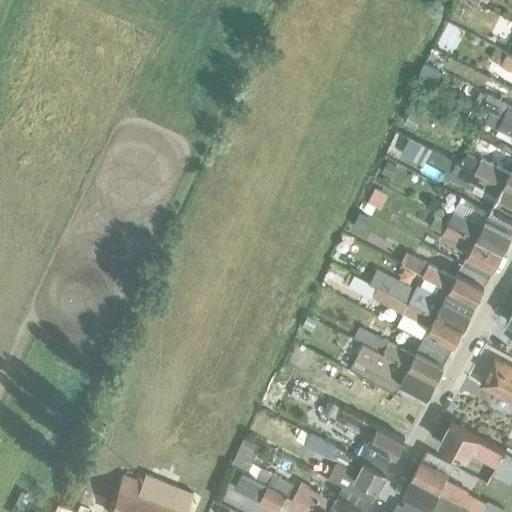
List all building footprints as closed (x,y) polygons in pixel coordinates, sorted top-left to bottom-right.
[(448,31),(440,46),(453,52),(460,37),(448,31)] [(511,54),(497,47),(491,58),(511,69),(511,54)] [(425,62),(420,73),(439,83),(444,72),(425,62)] [(484,106),(511,120),(511,105),(489,94),(484,106)] [(511,120),(484,106),(480,114),(488,118),(486,122),(499,129),(496,134),(511,141),(511,120)] [(412,110),(405,123),(416,129),(423,115),(412,110)] [(433,148),(433,147),(436,143),(406,127),(403,131),(423,142),(433,148)] [(433,148),(423,142),(414,159),(424,165),(427,159),(448,169),(445,176),(495,202),(491,210),(511,220),(511,187),(452,156),(433,147),(433,148)] [(452,156),(511,187),(511,169),(511,172),(483,157),(482,159),(469,153),(465,159),(453,154),(452,156)] [(387,160),(382,172),(393,177),(398,165),(387,160)] [(372,192),(367,201),(377,206),(381,196),(372,192)] [(489,215),(490,211),(466,198),(464,202),(489,215)] [(511,233),(511,220),(491,210),(490,211),(489,215),(464,202),(460,200),(452,216),(443,211),(440,217),(503,250),(511,233)] [(357,211),(350,223),(365,230),(371,218),(357,211)] [(464,263),(489,277),(503,250),(440,217),(437,215),(431,227),(444,232),(440,239),(456,248),(468,254),(464,263)] [(463,262),(464,263),(468,254),(456,248),(451,256),(463,262)] [(427,276),(476,302),(489,277),(464,263),(463,262),(456,277),(408,251),(401,263),(427,276)] [(463,328),(379,285),(355,273),(348,285),(404,313),(399,325),(424,338),(423,341),(449,354),(463,328)] [(379,285),(463,328),(476,302),(427,276),(422,286),(419,284),(416,290),(384,274),(379,285)] [(449,354),(423,341),(416,355),(358,324),(352,335),(365,342),(436,380),(449,354)] [(436,380),(365,342),(351,368),(396,392),(400,382),(428,396),(436,380)] [(511,366),(494,357),(479,384),(494,391),(511,401),(511,400),(511,366)] [(278,378),(263,408),(273,413),(288,384),(278,378)] [(511,401),(494,391),(486,405),(505,415),(511,401)] [(357,456),(388,472),(405,439),(330,400),(323,411),(364,432),(356,447),(360,449),(357,456)] [(451,421),(440,442),(470,458),(472,454),(496,467),(488,482),(511,494),(511,448),(508,446),(506,450),(451,421)] [(343,486),(372,500),(373,501),(388,472),(357,456),(312,433),(306,444),(338,460),(329,478),(343,486)] [(245,436),(233,462),(250,469),(261,444),(245,436)] [(413,476),(469,506),(479,511),(481,511),(486,503),(469,493),(473,487),(458,479),(455,485),(446,480),(455,464),(428,449),(422,459),(413,476)] [(296,493),(328,511),(365,511),(372,500),(343,486),(335,500),(321,493),(325,487),(306,477),(303,482),(302,481),(299,487),(282,477),(282,476),(264,466),(261,471),(254,468),(251,475),(294,497),(296,493)] [(294,497),(251,475),(243,471),(235,486),(261,499),(260,500),(279,510),(282,511),(328,511),(296,493),(294,497)] [(124,474),(108,511),(185,511),(194,491),(146,473),(143,481),(124,474)] [(466,511),(469,506),(413,476),(403,494),(437,511),(466,511)] [(486,503),(481,511),(503,511),(505,509),(488,500),(486,503)] [(393,511),(415,511),(398,503),(393,511)]
